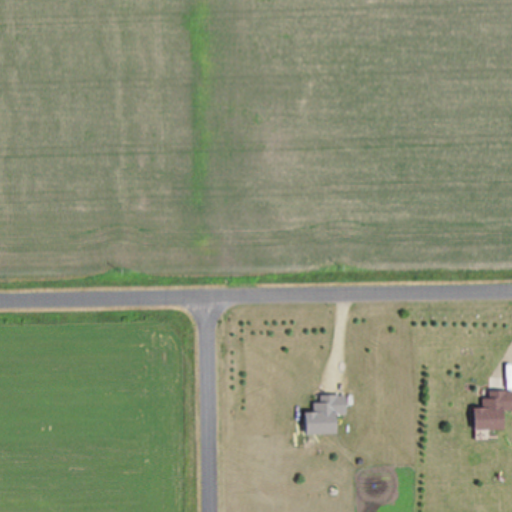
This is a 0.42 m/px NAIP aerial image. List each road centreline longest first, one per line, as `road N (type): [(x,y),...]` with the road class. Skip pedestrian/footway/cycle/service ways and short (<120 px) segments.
road 1 (residential): [(0,290),(511,282)]
road 2 (residential): [(205,287),(208,511)]
